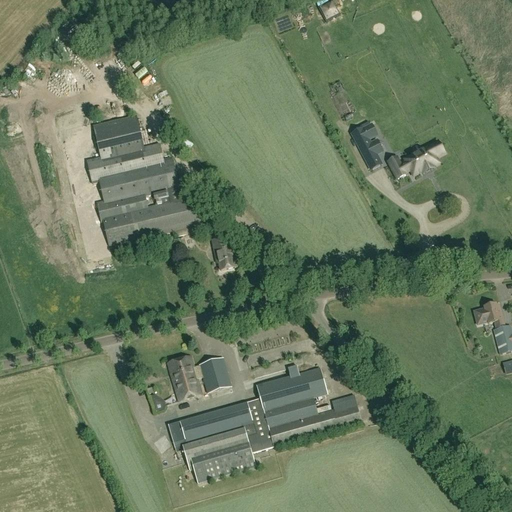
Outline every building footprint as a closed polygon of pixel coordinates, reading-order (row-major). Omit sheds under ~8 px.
[(101,221),(103,220),(109,247),(202,226),(195,198),(181,201),(178,190),(180,190),(173,161),(164,163),(160,146),(145,149),(137,118),(94,127),(101,159),(88,162),(92,180),(98,178),(104,203),(97,205),(101,221)] [(363,129),(352,135),(371,171),(382,166),(369,141),(378,137),(372,125),(363,130),(363,129)] [(396,159),(389,163),(398,180),(406,176),(405,174),(411,171),(414,177),(422,172),(423,174),(424,175),(434,170),(434,168),(433,167),(438,164),(436,158),(444,154),(439,143),(423,152),(415,156),(406,161),(407,163),(401,167),(396,159)] [(427,199),(412,206),(418,218),(433,211),(427,199)] [(433,236),(444,227),(433,214),(423,223),(433,236)] [(451,238),(465,226),(460,220),(445,232),(451,238)] [(220,264),(221,272),(237,269),(233,247),(230,248),(228,239),(213,242),(218,264),(220,264)] [(505,329),(501,312),(499,305),(496,306),(496,305),(484,308),(485,309),(474,311),(477,325),(488,322),(489,325),(494,324),(496,331),(494,331),(500,356),(511,352),(511,333),(511,327),(505,329)] [(231,389),(226,368),(223,360),(194,368),(191,358),(168,364),(179,403),(202,397),(197,381),(203,379),(207,395),(231,389)] [(257,387),(261,400),(168,426),(176,454),(184,452),(189,471),(193,470),(197,484),(256,468),(252,456),(362,424),(354,395),(332,402),(335,410),(319,415),(314,399),(328,395),(320,369),(257,387)]
